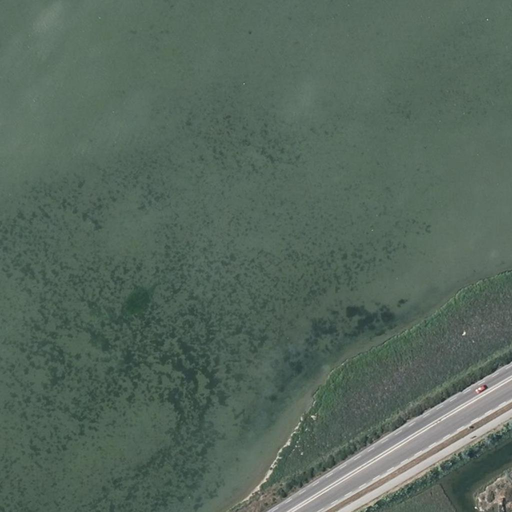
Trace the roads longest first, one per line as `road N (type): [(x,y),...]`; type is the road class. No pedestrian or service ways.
road 1 (primary): [(511,372),(275,511)]
road 2 (primary): [(304,511),(511,388)]
